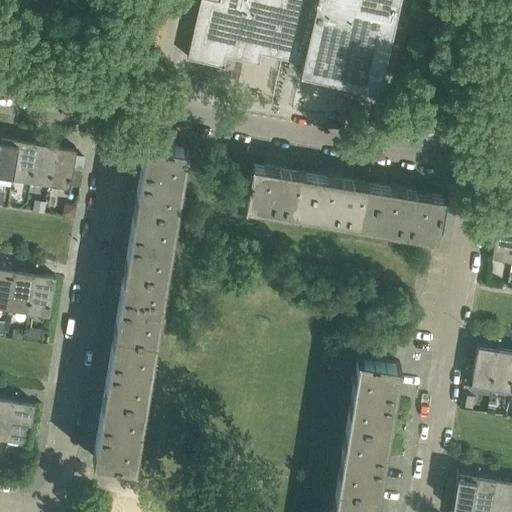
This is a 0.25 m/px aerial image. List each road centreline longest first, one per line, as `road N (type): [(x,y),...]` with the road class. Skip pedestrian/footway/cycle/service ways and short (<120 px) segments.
road 1 (residential): [(120,105),(53,511)]
road 2 (residential): [(475,162),(120,105)]
road 3 (residential): [(421,511),(475,162)]
road 4 (residential): [(120,105),(0,87)]
